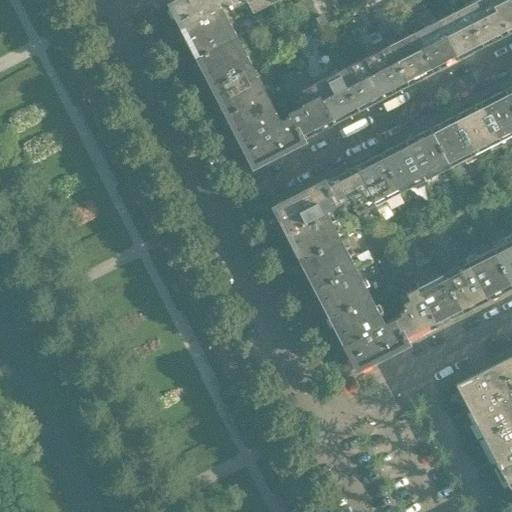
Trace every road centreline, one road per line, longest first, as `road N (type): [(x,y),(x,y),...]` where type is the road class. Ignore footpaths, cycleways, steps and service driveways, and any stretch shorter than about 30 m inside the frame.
road 1 (residential): [(511,317),(318,421),(213,208)]
road 2 (residential): [(213,208),(511,50)]
road 3 (residential): [(213,208),(108,7)]
